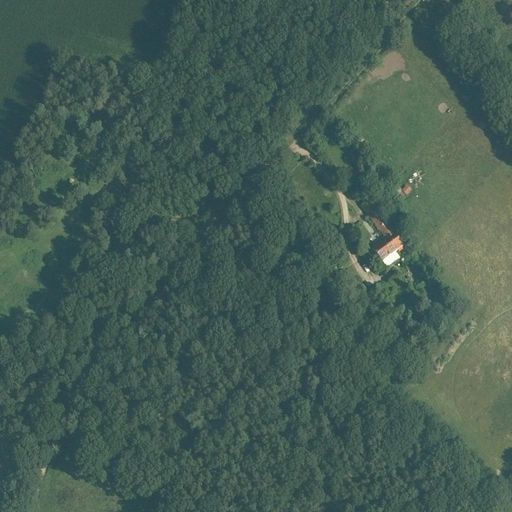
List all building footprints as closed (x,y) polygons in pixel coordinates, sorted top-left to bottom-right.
[(375,174),(372,178),(381,185),(384,182),(375,174)] [(402,191),(407,196),(410,192),(406,187),(403,191),(402,191)] [(404,248),(369,201),(362,206),(385,238),(384,238),(386,242),(374,251),(382,262),(404,248)] [(389,295),(393,292),(404,284),(398,276),(383,287),(389,295)] [(326,301),(332,293),(322,286),(316,295),(326,301)] [(350,298),(339,291),(336,294),(348,302),(350,298)] [(393,302),(385,293),(380,298),(388,307),(393,302)] [(408,337),(411,329),(402,326),(400,326),(396,337),(407,341),(408,337)]
